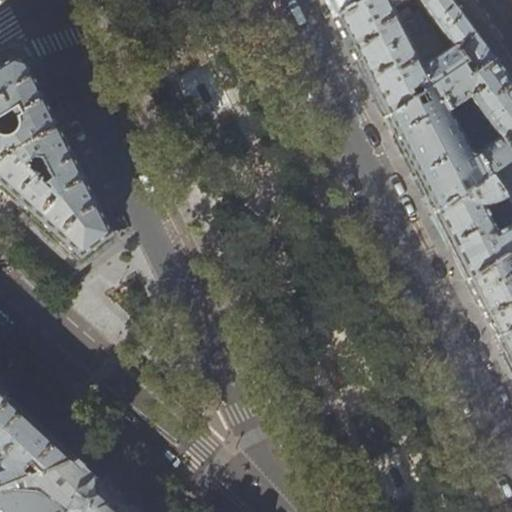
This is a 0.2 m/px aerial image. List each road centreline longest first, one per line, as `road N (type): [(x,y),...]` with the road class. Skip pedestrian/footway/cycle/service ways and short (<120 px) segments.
road 1 (tertiary): [(36,5),(289,511)]
road 2 (tertiary): [(511,464),(279,0)]
road 3 (secondary): [(237,511),(0,291)]
